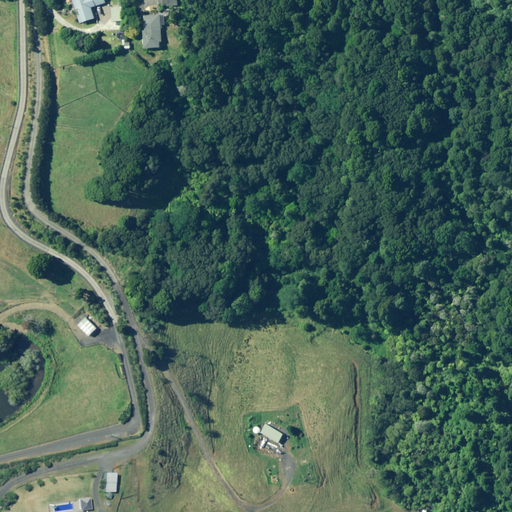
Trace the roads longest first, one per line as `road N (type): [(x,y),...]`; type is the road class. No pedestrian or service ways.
road 1 (unknown): [(36,0),(42,73),(32,197),(115,272),(141,340),(156,414),(141,440),(41,466),(0,488)]
road 2 (unknown): [(26,0),(26,94),(12,205),(25,224),(91,272),(107,296),(139,406),(118,423),(0,456)]
